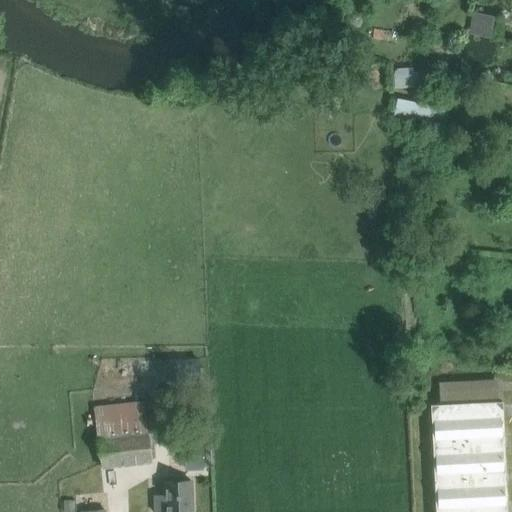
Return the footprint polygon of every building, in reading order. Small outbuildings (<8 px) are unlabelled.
[(489,37),(494,14),(473,9),(468,32),(489,37)] [(395,68),(394,86),(412,87),(413,69),(395,68)] [(393,115),(441,124),(445,108),(397,98),(393,115)] [(153,389),(201,388),(200,359),(153,360),(153,389)] [(507,511),(501,401),(501,379),(438,382),(439,404),(430,404),(435,511),(507,511)] [(144,400),(93,407),(101,469),(151,462),(144,400)] [(164,494),(155,495),(155,511),(192,511),(191,482),(163,483),(164,494)]
